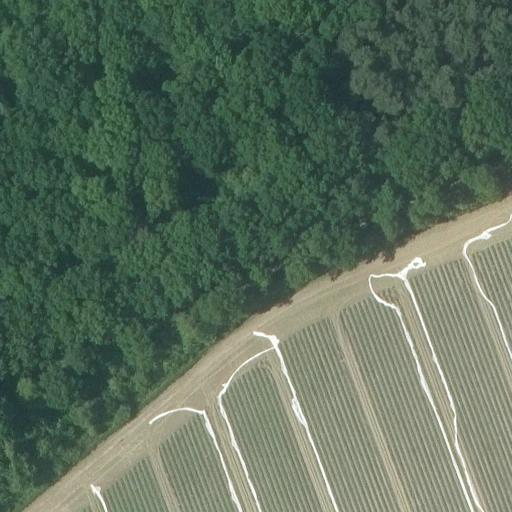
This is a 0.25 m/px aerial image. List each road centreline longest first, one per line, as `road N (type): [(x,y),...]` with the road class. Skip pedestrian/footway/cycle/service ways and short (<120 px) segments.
road 1 (track): [(0,407),(312,238),(511,158)]
road 2 (track): [(155,0),(0,44)]
